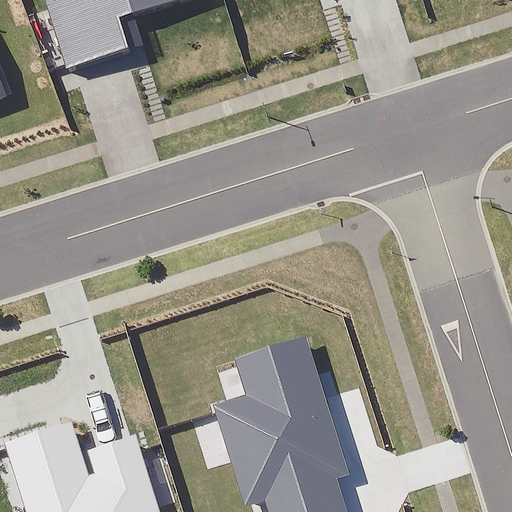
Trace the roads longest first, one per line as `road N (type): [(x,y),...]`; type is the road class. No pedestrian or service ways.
road 1 (residential): [(417,116),(0,245)]
road 2 (residential): [(417,116),(511,426)]
